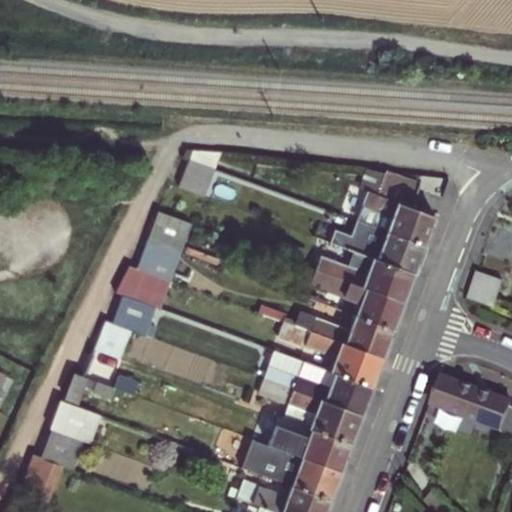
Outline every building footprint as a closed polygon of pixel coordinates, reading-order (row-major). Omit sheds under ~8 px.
[(223,152),(194,149),(189,162),(217,171),(223,152)] [(217,171),(189,162),(179,190),(207,200),(217,171)] [(370,188),(379,192),(386,174),(376,170),(367,169),(361,185),(370,188)] [(426,242),(437,212),(416,205),(423,187),(386,174),(379,192),(370,188),(359,220),(386,229),(426,242)] [(345,210),(359,215),(367,191),(353,187),(345,210)] [(148,242),(180,253),(189,226),(157,215),(147,242),(148,242)] [(386,229),(359,220),(354,234),(381,244),(386,229)] [(416,269),(426,242),(386,229),(381,244),(354,234),(349,247),(370,254),(416,269)] [(180,253),(148,242),(138,271),(146,274),(170,282),(180,253)] [(405,299),(416,269),(370,254),(366,269),(336,258),(331,273),(405,299)] [(473,284),(468,298),(494,308),(505,279),(478,270),(473,284)] [(394,327),(405,299),(331,273),(324,271),(319,284),(333,289),(332,291),(367,304),(363,316),(394,327)] [(173,283),(170,282),(146,274),(142,288),(169,298),(173,283)] [(158,309),(123,297),(113,326),(135,334),(148,338),(158,309)] [(384,355),(394,327),(363,316),(357,331),(321,318),(322,314),(309,309),(302,327),(384,355)] [(107,324),(97,351),(126,361),(135,334),(113,326),(107,324)] [(373,385),(384,355),(302,327),(297,341),(339,356),(334,371),(338,372),(373,385)] [(97,351),(88,378),(117,388),(126,361),(97,351)] [(277,368),(273,381),(363,412),(373,385),(338,372),(334,371),(309,362),(305,377),(277,368)] [(87,381),(74,376),(66,405),(77,409),(87,381)] [(265,378),(261,392),(315,412),(310,425),(313,426),(352,440),(363,412),(273,381),(265,378)] [(504,405),(437,381),(429,401),(496,426),(504,405)] [(61,407),(52,433),(77,442),(84,445),(95,419),(61,407)] [(342,468),(352,440),(313,426),(309,439),(257,422),(252,438),(274,445),(342,468)] [(52,433),(40,461),(58,468),(67,471),(77,442),(52,433)] [(332,496),(342,468),(274,445),(252,438),(246,455),(268,462),(264,473),(292,482),(332,496)] [(32,459),(14,494),(23,497),(45,505),(58,468),(40,461),(32,459)] [(279,511),(325,511),(332,496),(292,482),(288,494),(258,483),(251,502),(260,505),(279,511)] [(455,511),(440,492),(427,503),(434,511),(455,511)] [(17,511),(23,497),(14,494),(5,511),(17,511)]
